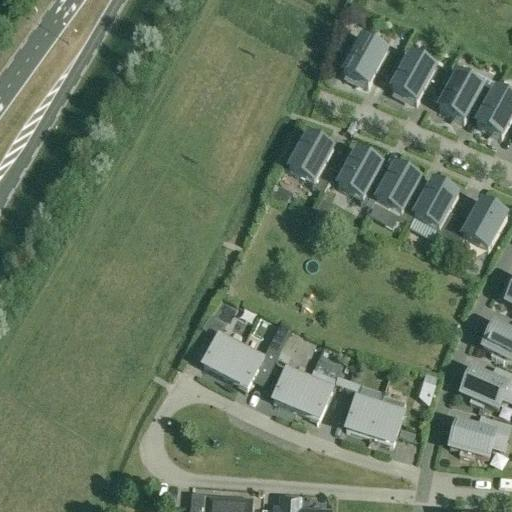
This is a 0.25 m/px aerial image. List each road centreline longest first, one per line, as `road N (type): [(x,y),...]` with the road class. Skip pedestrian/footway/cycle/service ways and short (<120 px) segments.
road 1 (residential): [(427,478),(307,442),(206,395),(178,395),(154,435),(157,461),(178,477),(423,498)]
road 2 (residential): [(511,263),(461,353),(427,478)]
road 3 (primary): [(0,198),(121,0)]
road 4 (residential): [(511,176),(332,106)]
road 5 (primary): [(69,0),(0,100)]
